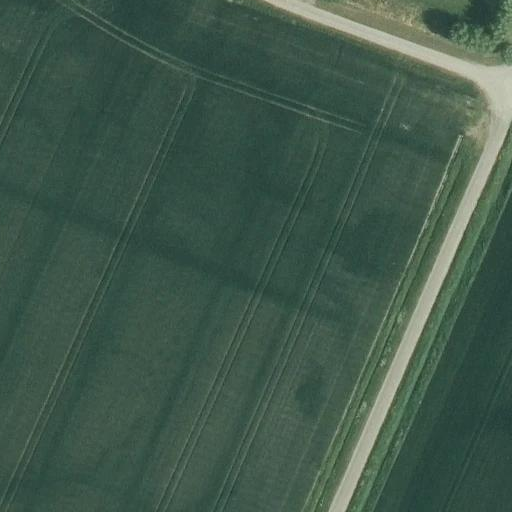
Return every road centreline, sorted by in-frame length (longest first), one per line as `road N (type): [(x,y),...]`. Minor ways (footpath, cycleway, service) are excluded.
road 1 (unclassified): [(340,511),(511,95)]
road 2 (unclassified): [(511,89),(273,0)]
